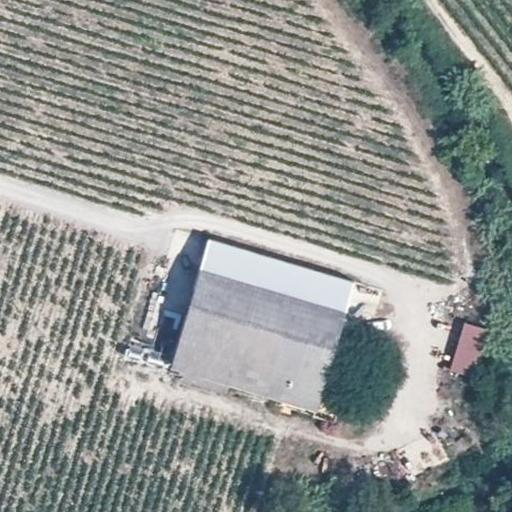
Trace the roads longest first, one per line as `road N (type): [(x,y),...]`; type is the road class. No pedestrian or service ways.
road 1 (track): [(156,239),(0,194)]
road 2 (track): [(511,119),(435,0)]
